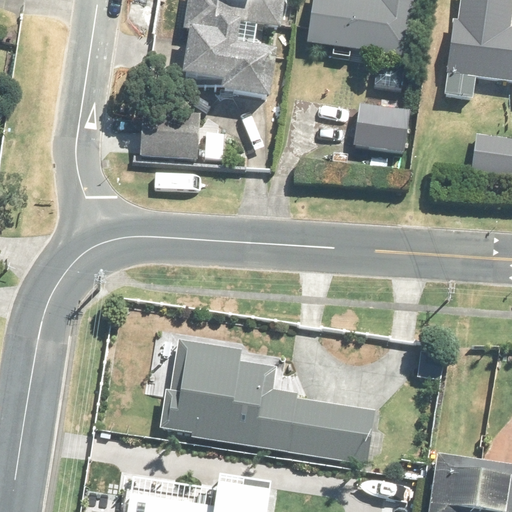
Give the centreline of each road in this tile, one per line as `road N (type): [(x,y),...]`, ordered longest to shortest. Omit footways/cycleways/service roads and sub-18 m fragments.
road 1 (tertiary): [(511,258),(161,235),(95,246)]
road 2 (tertiary): [(95,246),(70,259),(48,293),(9,511)]
road 3 (residential): [(98,0),(74,149),(95,246)]
